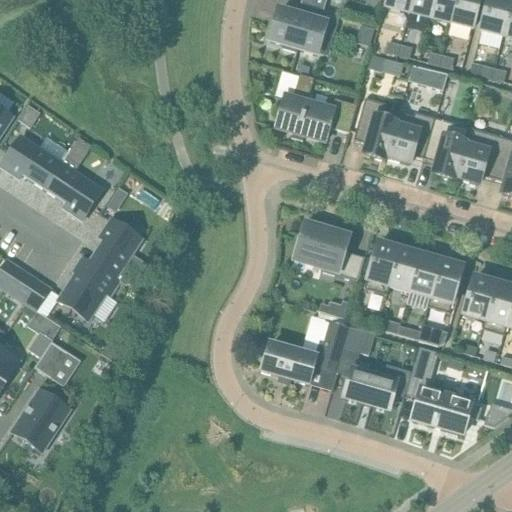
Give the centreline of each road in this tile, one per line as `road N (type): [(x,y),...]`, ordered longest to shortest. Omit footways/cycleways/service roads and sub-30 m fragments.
road 1 (residential): [(481,488),(253,416),(234,400),(220,348),(256,268),(259,231),(247,158)]
road 2 (residential): [(511,234),(247,158)]
road 3 (residential): [(247,158),(229,40),(237,0)]
